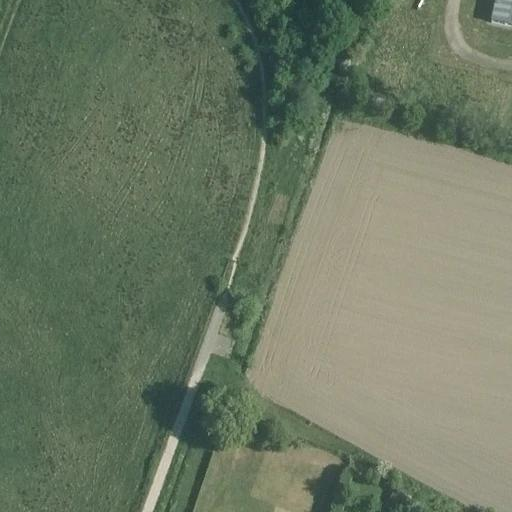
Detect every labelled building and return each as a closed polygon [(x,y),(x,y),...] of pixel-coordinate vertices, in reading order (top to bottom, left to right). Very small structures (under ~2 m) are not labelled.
[(388,0),(386,8),(398,12),(400,4),(388,0)] [(511,0),(494,0),(492,23),(511,25),(511,0)] [(415,57),(420,23),(388,19),(383,52),(415,57)] [(455,76),(452,90),(435,87),(432,104),(454,109),(452,120),(458,121),(467,78),(455,76)] [(475,97),(469,115),(501,124),(511,85),(511,83),(495,78),(488,101),(475,97)] [(393,492),(387,502),(403,511),(404,511),(410,502),(393,492)]
